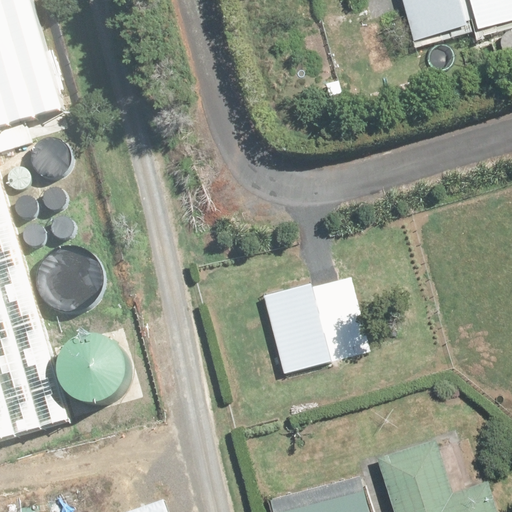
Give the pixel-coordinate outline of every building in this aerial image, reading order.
[(408,0),(417,43),(473,31),(466,0),(408,0)] [(511,26),(511,0),(474,0),(484,34),(511,26)] [(0,445),(58,429),(0,228),(0,445)] [(276,323),(289,376),(338,364),(319,287),(270,299),(276,323)] [(289,376),(276,323),(255,328),(249,304),(226,310),(235,345),(226,347),(237,389),(289,376)] [(456,499),(440,448),(385,465),(399,511),(475,511),(471,495),(456,499)] [(371,511),(367,494),(297,511),(371,511)]
